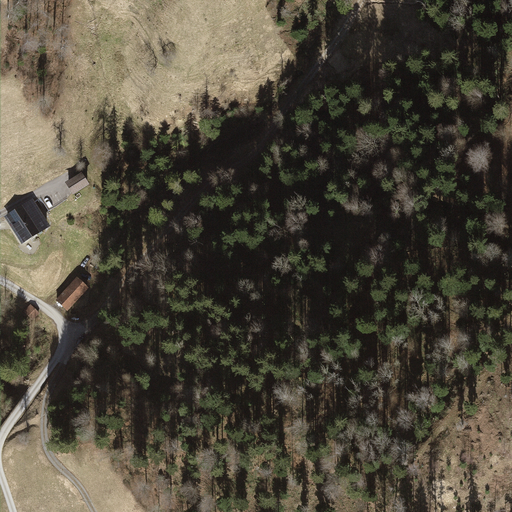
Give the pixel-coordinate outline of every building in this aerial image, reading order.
[(74,179),(64,187),(73,199),(84,191),(74,179)] [(50,205),(56,213),(63,207),(58,200),(50,205)] [(30,203),(5,220),(23,246),(48,229),(30,203)] [(47,208),(43,211),(49,218),(53,215),(47,208)] [(69,309),(91,285),(79,273),(57,297),(69,309)] [(36,312),(29,307),(22,316),(29,321),(36,312)]
